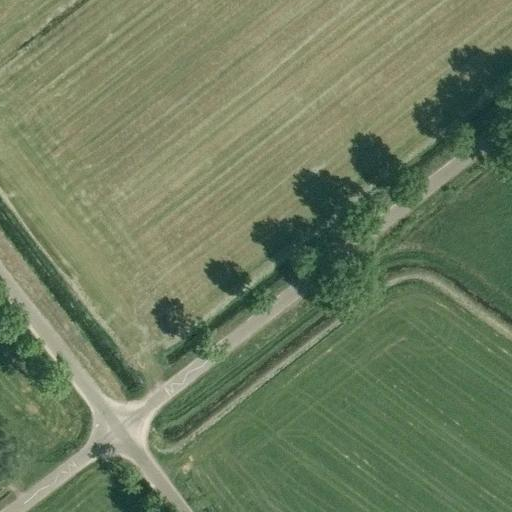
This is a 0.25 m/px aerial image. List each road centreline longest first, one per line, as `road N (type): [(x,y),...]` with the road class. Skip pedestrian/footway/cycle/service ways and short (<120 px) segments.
road 1 (unclassified): [(115,430),(511,120)]
road 2 (unclassified): [(115,430),(0,272)]
road 3 (unclassified): [(12,511),(115,430)]
